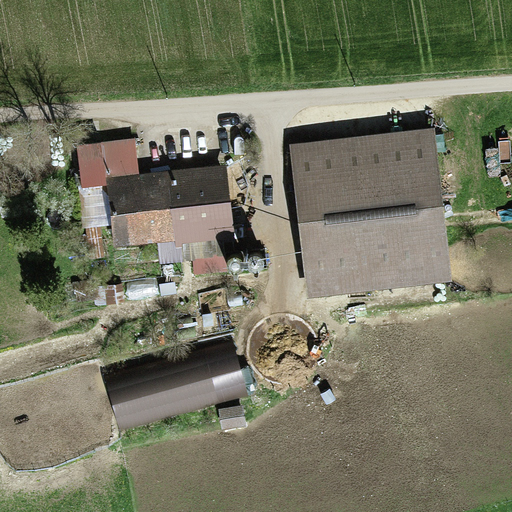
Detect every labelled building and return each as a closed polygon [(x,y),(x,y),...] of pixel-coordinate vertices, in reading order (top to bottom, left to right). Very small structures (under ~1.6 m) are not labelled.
[(311,291),(446,275),(430,131),(294,147),(311,291)] [(222,169),(135,179),(129,139),(103,142),(108,182),(84,184),(86,219),(112,217),(114,241),(154,237),(156,247),(162,246),(164,258),(181,256),(179,242),(169,243),(168,235),(229,228),(222,169)] [(249,252),(246,259),(248,265),(254,268),(261,265),(264,259),(261,253),(255,250),(249,252)] [(225,267),(224,252),(194,255),(195,270),(225,267)] [(240,253),(234,252),(229,254),(227,259),(227,264),(231,268),(236,270),(241,268),(244,263),(243,257),(240,253)] [(111,345),(130,412),(232,383),(213,316),(111,345)]
